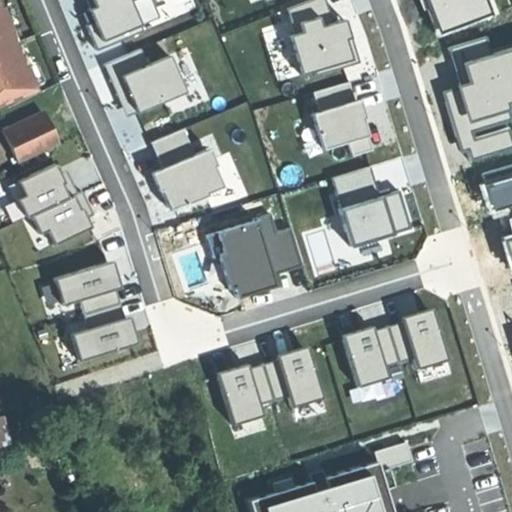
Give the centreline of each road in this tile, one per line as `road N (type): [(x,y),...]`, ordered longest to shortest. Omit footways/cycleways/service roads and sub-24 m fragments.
road 1 (residential): [(43,0),(166,304),(184,326),(221,332),(456,261)]
road 2 (residential): [(456,261),(375,0)]
road 3 (residential): [(511,438),(456,261)]
